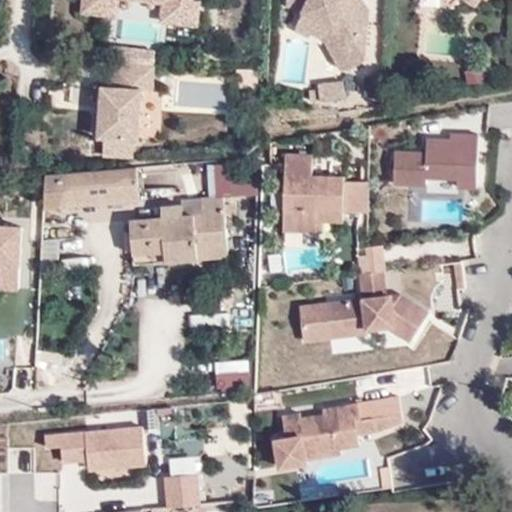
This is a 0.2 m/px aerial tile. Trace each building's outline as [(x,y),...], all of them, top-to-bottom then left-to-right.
[(80,0),(80,8),(113,11),(114,1),(161,6),(160,16),(194,19),(195,0),(80,0)] [(345,70),(363,58),(366,10),(368,9),(360,0),(282,0),(282,5),(298,12),(292,26),(320,39),(336,69),(345,70)] [(79,15),(113,19),(113,11),(80,8),(79,15)] [(159,23),(193,27),(194,19),(160,16),(159,23)] [(151,98),(152,72),(112,70),(111,95),(101,95),(99,145),(140,147),(141,97),(151,98)] [(306,101),(342,96),(340,78),(314,82),(315,88),(305,89),(306,101)] [(462,185),(481,185),(483,133),(455,132),(454,138),(431,137),(431,151),(399,150),(398,182),(431,183),(431,176),(462,177),(462,185)] [(314,177),(315,156),(287,156),(285,232),(307,233),(307,222),(326,222),(346,223),(347,178),(314,177)] [(211,199),(258,195),(256,163),(208,166),(211,199)] [(131,196),(129,173),(55,181),(58,205),(131,196)] [(206,200),(208,214),(129,220),(133,253),(164,251),(166,263),(199,260),(197,253),(227,250),(222,198),(206,200)] [(307,233),(325,233),(326,222),(307,222),(307,233)] [(0,287),(18,289),(22,226),(0,224),(0,287)] [(433,310),(404,292),(389,294),(386,269),(364,272),(367,297),(329,302),(333,329),(370,324),(371,326),(391,324),(415,339),(433,310)] [(334,336),(371,331),(371,326),(370,324),(333,329),(334,336)] [(251,362),(215,363),(216,390),(252,390),(251,362)] [(383,433),(409,420),(406,399),(350,409),(351,414),(341,416),(308,421),(307,416),(290,420),(294,442),(310,440),(314,463),(349,456),(348,451),(367,448),(365,436),(383,433)] [(46,435),(47,447),(62,445),(64,461),(89,459),(90,469),(147,463),(144,426),(46,435)] [(170,507),(200,504),(197,473),(167,476),(170,507)] [(89,491),(91,511),(140,507),(138,488),(89,491)]
